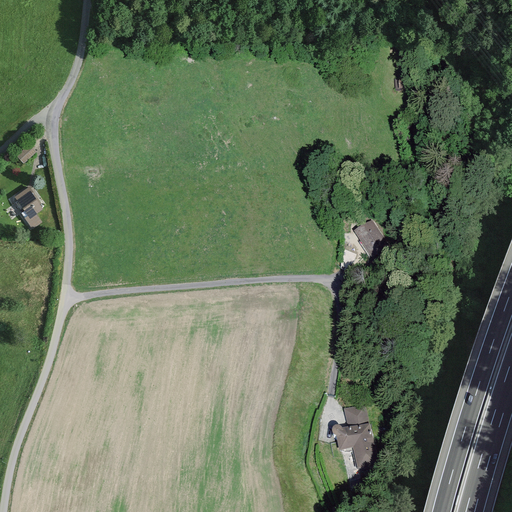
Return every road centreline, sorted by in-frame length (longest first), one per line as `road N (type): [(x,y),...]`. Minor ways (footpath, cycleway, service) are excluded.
road 1 (residential): [(65,97),(57,126),(71,241),(64,302),(3,511)]
road 2 (motorway): [(511,289),(441,511)]
road 3 (motorway): [(470,511),(511,374)]
